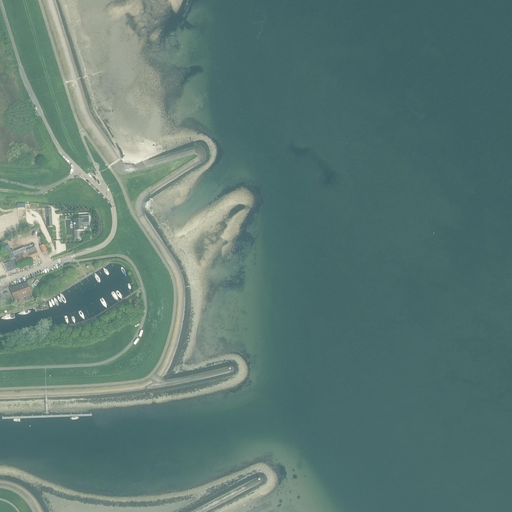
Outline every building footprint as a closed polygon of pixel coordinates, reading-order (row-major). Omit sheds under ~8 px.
[(84,227),(89,227),(89,224),(89,216),(78,216),(79,220),(74,220),(74,224),(75,238),(80,238),(80,240),(81,240),(80,236),(80,231),(84,231),(84,227)] [(42,253),(47,251),(45,244),(39,246),(42,253)] [(25,261),(29,259),(38,256),(35,247),(22,252),(23,253),(15,257),(15,258),(10,261),(10,262),(13,270),(19,268),(17,264),(25,261)] [(13,270),(10,262),(4,264),(8,272),(13,270)] [(32,294),(31,293),(27,283),(11,289),(15,300),(32,294)]
